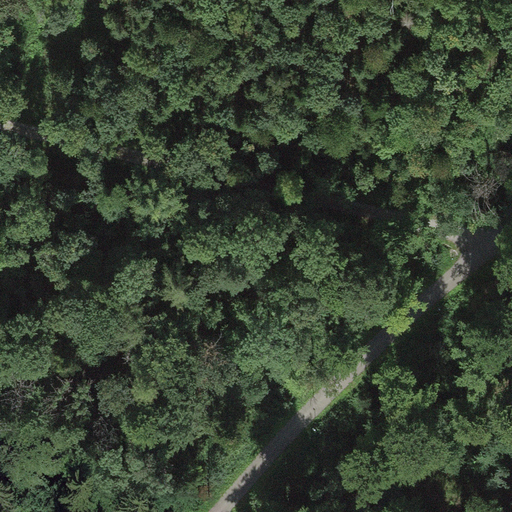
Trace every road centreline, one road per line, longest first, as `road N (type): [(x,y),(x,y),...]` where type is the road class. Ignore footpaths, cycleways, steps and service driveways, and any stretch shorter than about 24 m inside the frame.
road 1 (track): [(485,242),(0,128)]
road 2 (track): [(485,242),(299,421),(218,511)]
